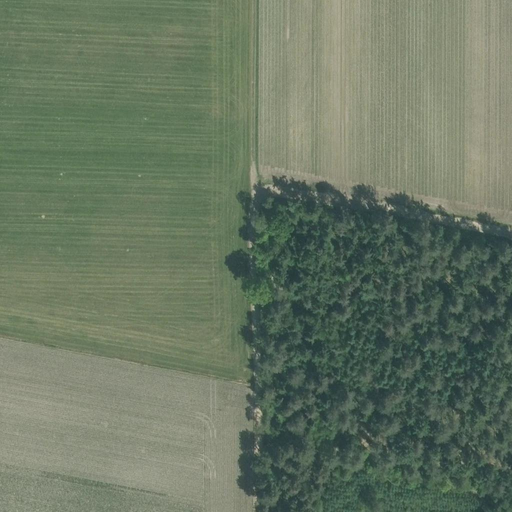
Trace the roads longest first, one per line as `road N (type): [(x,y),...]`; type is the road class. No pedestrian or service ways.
road 1 (track): [(256,0),(255,448)]
road 2 (track): [(511,224),(256,175)]
road 3 (track): [(511,485),(255,448)]
